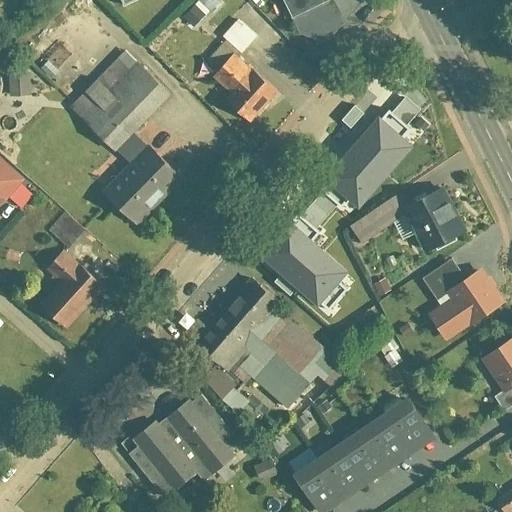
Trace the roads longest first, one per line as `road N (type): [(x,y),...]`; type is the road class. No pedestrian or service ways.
road 1 (residential): [(420,1),(0,487)]
road 2 (secondary): [(511,179),(420,1)]
